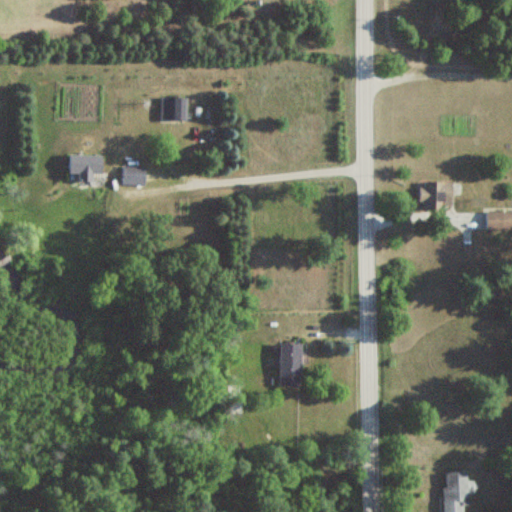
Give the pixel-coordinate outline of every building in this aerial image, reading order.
[(159,121),(185,121),(185,97),(159,97),(159,121)] [(99,155),(67,155),(67,174),(77,174),(77,179),(99,179),(99,155)] [(122,184),(141,185),(141,169),(122,168),(122,184)] [(419,211),(449,211),(449,182),(419,182),(419,211)] [(484,230),(511,229),(511,212),(484,212),(484,230)] [(300,345),(279,345),(279,387),(300,387),(300,345)] [(467,507),(465,472),(442,473),(443,511),(462,511),(462,507),(467,507)]
